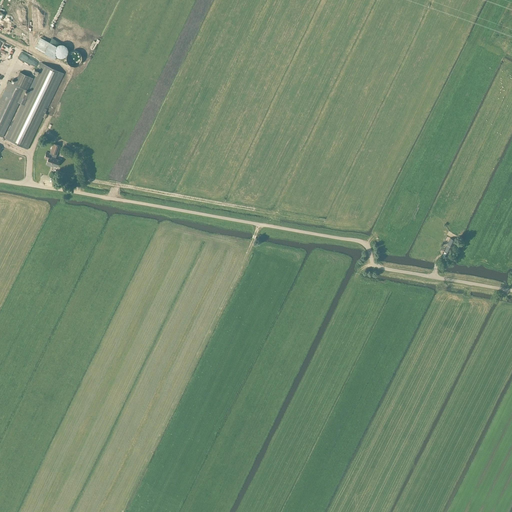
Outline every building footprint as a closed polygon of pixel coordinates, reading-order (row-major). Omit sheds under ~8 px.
[(55,46),(49,43),(40,38),(35,48),(44,53),(54,59),(56,56),(54,55),(55,54),(54,53),(55,52),(54,51),(55,50),(54,49),(56,46),(55,46)] [(52,38),(49,43),(55,46),(57,45),(58,45),(60,44),(52,38)] [(8,84),(2,96),(0,100),(0,135),(3,137),(19,103),(22,104),(5,138),(27,149),(64,74),(41,63),(28,91),(27,90),(33,78),(20,72),(13,87),(8,84)] [(51,165),(56,167),(59,160),(54,158),(59,145),(53,143),(49,152),(46,151),(44,157),(47,159),(45,164),(51,166),(51,165)] [(450,253),(456,241),(450,238),(444,251),(450,253)]
